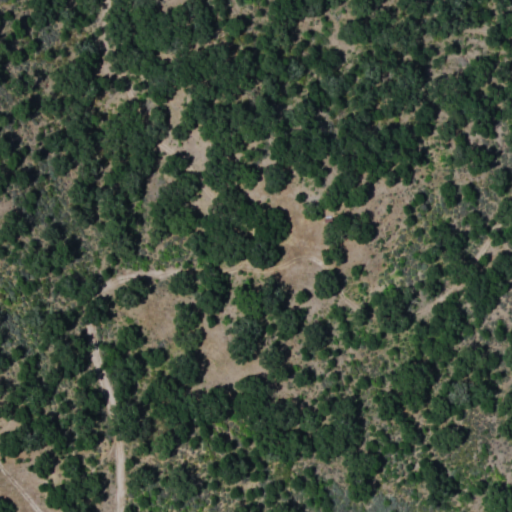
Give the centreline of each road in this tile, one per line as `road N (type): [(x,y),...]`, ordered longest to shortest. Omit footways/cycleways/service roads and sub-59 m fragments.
road 1 (track): [(0,475),(33,511),(112,482),(109,434),(82,329),(82,308),(101,286),(301,252),(352,311),(396,319),(459,274),(511,194)]
road 2 (residential): [(301,252),(250,234),(219,212),(132,108),(112,69),(101,0)]
